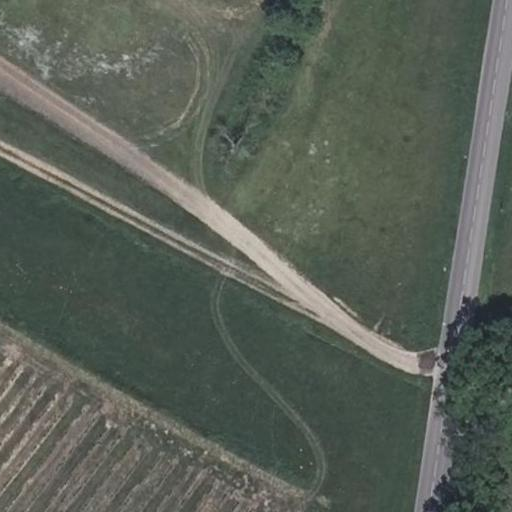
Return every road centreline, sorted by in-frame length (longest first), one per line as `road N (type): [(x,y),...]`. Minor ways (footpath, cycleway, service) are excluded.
road 1 (secondary): [(433,511),(511,0)]
road 2 (track): [(385,367),(299,511)]
